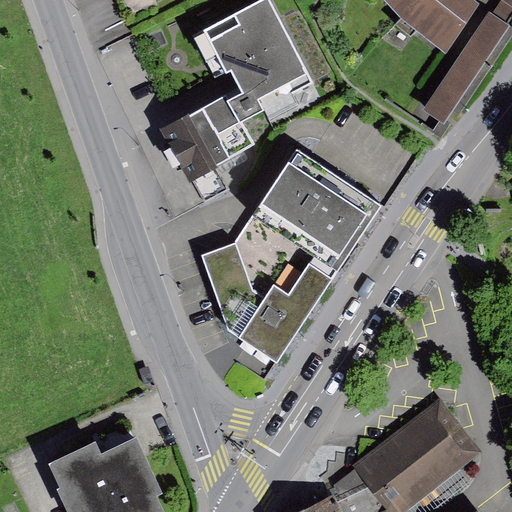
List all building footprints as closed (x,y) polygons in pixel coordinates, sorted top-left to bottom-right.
[(366,0),(373,6),(378,0),(380,0),(402,26),(424,0),(366,0)] [(480,9),(467,0),(424,0),(402,26),(397,32),(411,43),(415,36),(446,60),(480,9)] [(511,0),(499,0),(497,3),(500,5),(511,13),(511,0)] [(245,101),(231,108),(244,132),(265,121),(257,107),(307,80),(267,5),(195,43),(216,82),(223,78),(225,82),(232,78),(245,101)] [(511,18),(511,13),(500,5),(492,19),(506,28),(511,18)] [(488,16),(422,116),(445,131),(455,116),(459,118),(511,38),(511,31),(506,28),(492,19),(488,16)] [(216,174),(256,151),(244,132),(231,108),(226,97),(158,135),(192,194),(219,179),(216,174)] [(300,151),(254,218),(340,276),(385,209),(300,151)] [(281,365),(340,276),(254,218),(237,244),(203,255),(231,334),(281,365)] [(149,368),(139,370),(144,384),(153,381),(149,368)] [(386,442),(356,467),(369,484),(392,511),(402,511),(476,452),(435,402),(386,442)] [(97,452),(50,474),(61,498),(58,499),(64,511),(160,511),(157,505),(165,502),(139,446),(102,463),(97,452)] [(339,491),(329,496),(332,502),(369,484),(356,467),(345,475),(334,484),(339,491)] [(392,511),(369,484),(332,502),(336,511),(392,511)] [(329,496),(293,511),(336,511),(332,502),(329,496)]
